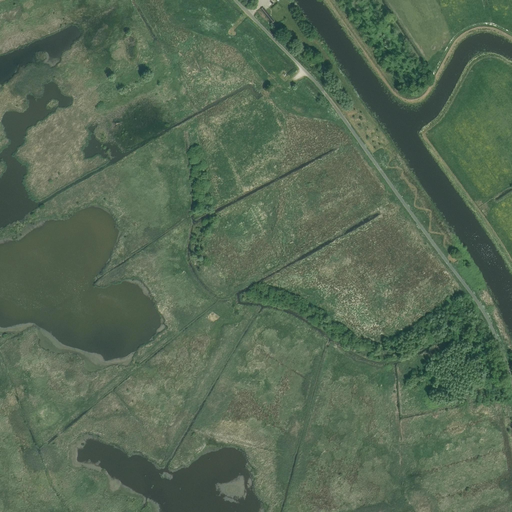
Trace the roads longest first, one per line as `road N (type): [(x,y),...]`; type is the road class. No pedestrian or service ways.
road 1 (track): [(341,116),(291,101),(236,38),(175,14),(170,0)]
road 2 (unclassified): [(326,94),(235,0)]
road 3 (track): [(511,33),(483,23),(462,30),(426,89)]
